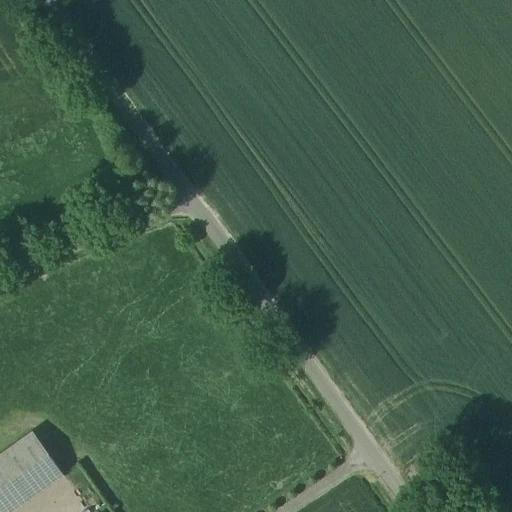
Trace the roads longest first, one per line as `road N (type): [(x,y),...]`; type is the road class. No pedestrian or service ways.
road 1 (unclassified): [(192,190),(420,511)]
road 2 (unclassified): [(54,0),(192,190)]
road 3 (unclassified): [(0,262),(192,190)]
